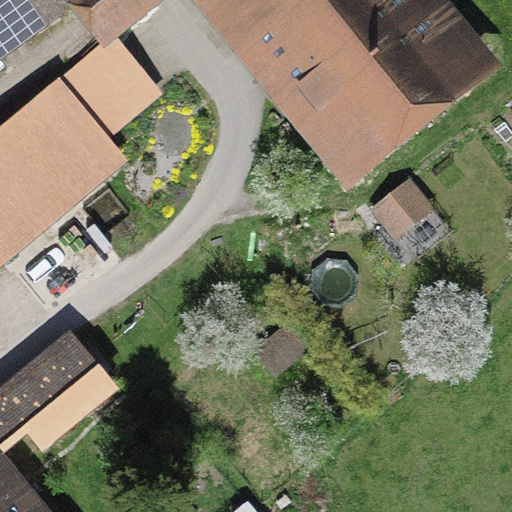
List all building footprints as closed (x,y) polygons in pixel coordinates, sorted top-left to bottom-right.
[(0,0),(0,56),(57,14),(54,10),(68,0),(0,0)] [(149,0),(227,0),(356,160),(467,70),(407,0),(79,0),(106,34),(149,0)] [(0,251),(111,158),(58,95),(0,143),(0,251)] [(411,176),(373,205),(411,253),(449,224),(411,176)] [(0,511),(18,511),(0,489),(0,452),(28,429),(39,443),(109,386),(71,339),(0,397),(0,511)]
